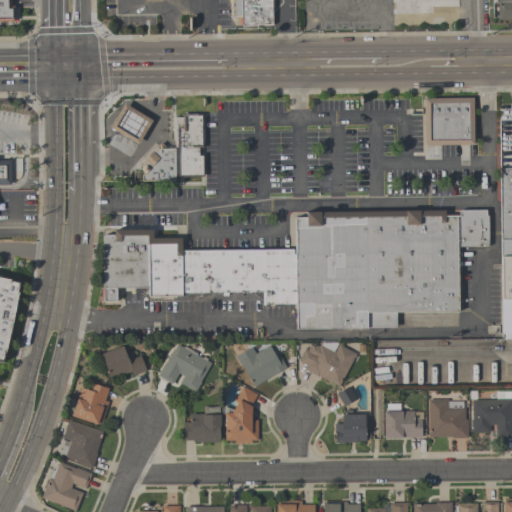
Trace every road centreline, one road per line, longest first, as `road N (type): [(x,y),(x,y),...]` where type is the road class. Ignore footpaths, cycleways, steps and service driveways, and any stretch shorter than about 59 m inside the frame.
road 1 (residential): [(511,473),(129,476)]
road 2 (primary): [(64,66),(107,78),(428,74)]
road 3 (primary): [(4,507),(46,405),(74,279)]
road 4 (primary): [(64,66),(52,101),(49,276)]
road 5 (primary): [(227,54),(106,56),(64,66)]
road 6 (primary): [(49,276),(16,418)]
